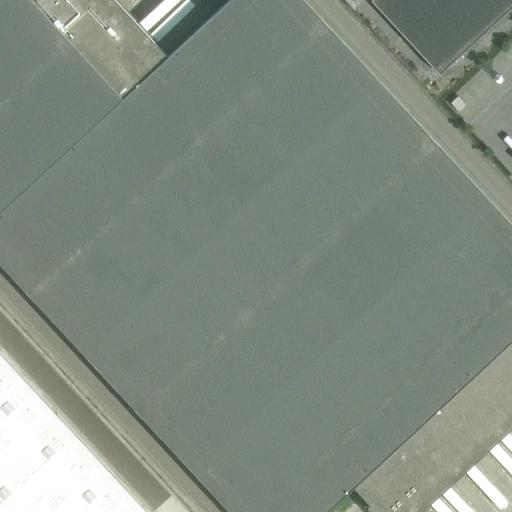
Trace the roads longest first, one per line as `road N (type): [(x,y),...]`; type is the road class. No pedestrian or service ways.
road 1 (unknown): [(206,511),(0,283)]
road 2 (unknown): [(323,0),(511,206)]
road 3 (unknown): [(0,342),(151,511)]
